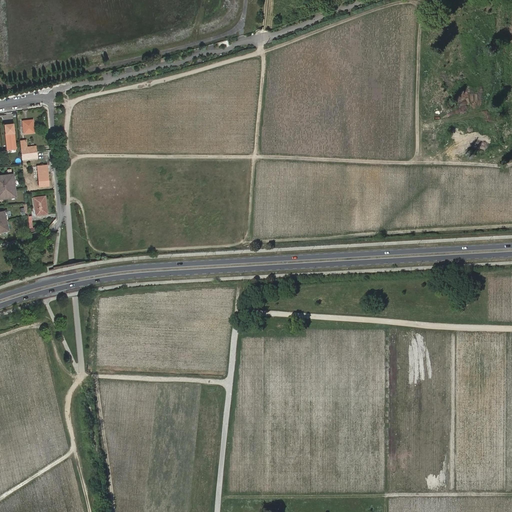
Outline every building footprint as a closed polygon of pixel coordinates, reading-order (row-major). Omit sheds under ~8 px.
[(22,121),(24,134),(34,133),(33,120),(22,121)] [(8,126),(5,126),(7,162),(16,162),(13,124),(8,125),(8,126)] [(37,167),(37,171),(44,170),(44,174),(46,174),(45,166),(37,167)] [(44,170),(37,171),(38,186),(47,186),(46,174),(44,174),(44,170)] [(0,175),(0,198),(15,197),(13,174),(0,175)] [(33,198),(35,210),(35,216),(47,214),(45,197),(33,198)]
